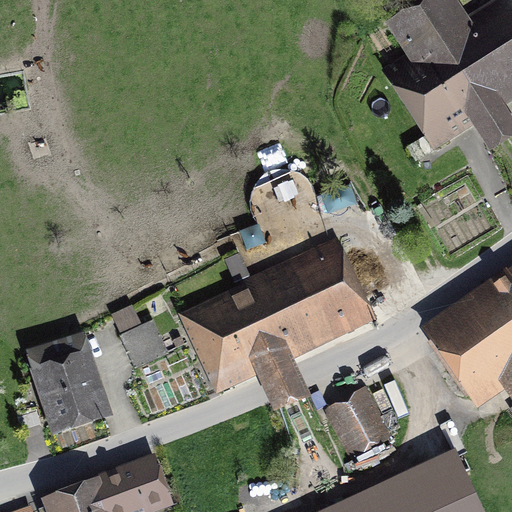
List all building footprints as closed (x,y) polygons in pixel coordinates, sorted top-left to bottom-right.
[(511,83),(511,9),(470,36),(446,0),(437,0),(396,27),(414,55),(386,72),(394,86),(403,80),(436,131),(427,136),(435,149),(449,140),(441,129),(470,110),(492,143),(511,131),(490,97),(511,83)] [(300,175),(280,170),(266,175),(255,188),(252,199),(253,212),(260,225),(272,233),(290,234),(305,226),(312,218),(316,204),(312,188),(300,175)] [(256,361),(270,389),(277,404),(301,395),(294,379),(280,350),(363,312),(337,257),(195,322),(221,377),(256,361)] [(511,286),(436,339),(473,392),(490,380),(498,392),(508,386),(511,392),(511,407),(510,409),(511,412),(511,286)] [(118,333),(141,326),(136,306),(112,312),(118,333)] [(153,322),(121,337),(136,369),(168,354),(153,322)] [(60,424),(99,412),(84,365),(85,364),(76,338),(34,351),(44,382),(46,382),(60,424)] [(388,437),(365,391),(329,409),(352,455),(388,437)] [(41,424),(35,405),(16,411),(22,430),(41,424)] [(475,511),(452,462),(342,511),(475,511)] [(151,465),(95,486),(105,511),(131,511),(164,500),(151,465)] [(105,511),(95,486),(50,504),(52,511),(105,511)] [(24,511),(21,502),(0,509),(0,511),(24,511)]
